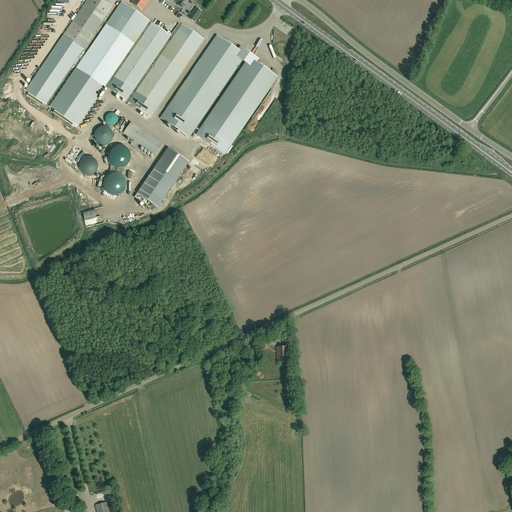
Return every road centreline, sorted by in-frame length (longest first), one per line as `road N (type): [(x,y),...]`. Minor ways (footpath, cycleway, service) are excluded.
road 1 (unclassified): [(0,448),(511,215)]
road 2 (unknown): [(79,0),(17,89),(76,138),(90,133),(108,104),(154,124),(214,30),(255,32),(280,4)]
road 3 (primary): [(511,172),(274,0)]
road 4 (unclassified): [(469,128),(300,0)]
